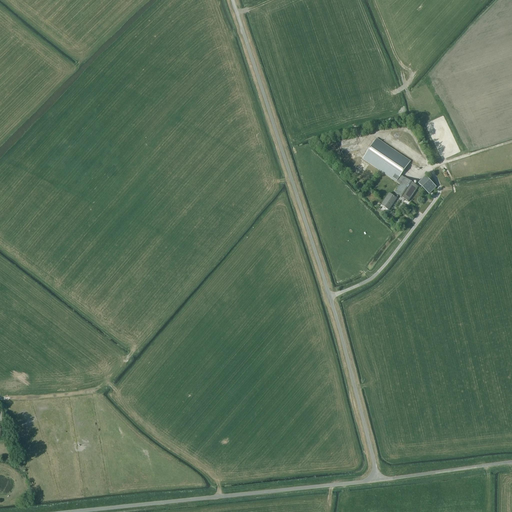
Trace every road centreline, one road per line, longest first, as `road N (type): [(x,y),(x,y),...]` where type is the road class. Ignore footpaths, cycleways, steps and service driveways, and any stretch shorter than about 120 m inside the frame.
road 1 (unclassified): [(377,479),(329,297),(232,0)]
road 2 (unclassified): [(68,511),(377,479)]
road 3 (unclassified): [(377,479),(511,461)]
